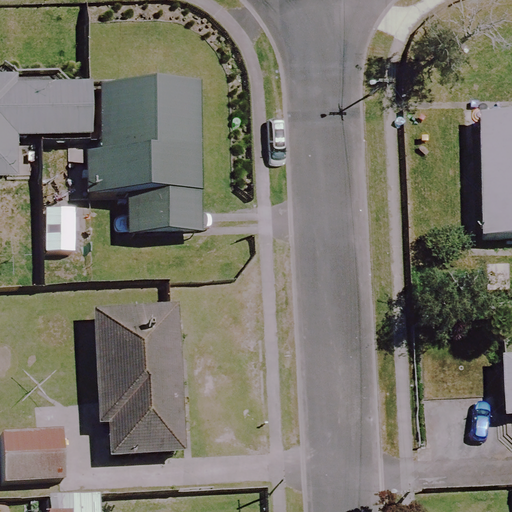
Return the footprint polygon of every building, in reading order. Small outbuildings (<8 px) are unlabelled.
[(0,185),(18,186),(18,139),(87,139),(87,87),(0,86),(0,185)] [(203,94),(102,94),(102,141),(89,141),(89,200),(128,200),(128,240),(203,240),(203,94)] [(511,113),(476,114),(476,236),(511,235),(511,113)] [(180,462),(173,312),(86,316),(93,466),(180,462)] [(511,357),(499,359),(502,419),(511,418),(511,357)] [(0,488),(57,489),(58,440),(0,439),(0,488)]
